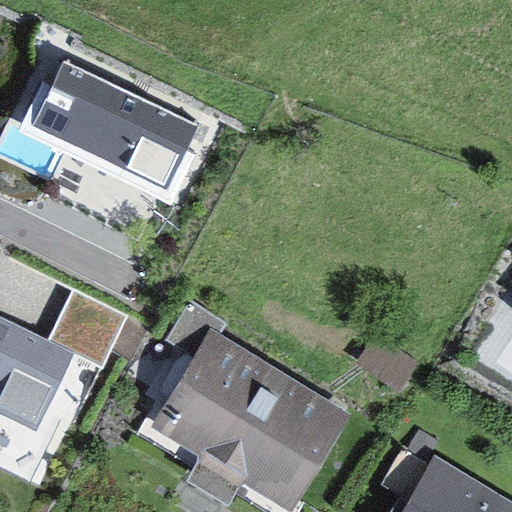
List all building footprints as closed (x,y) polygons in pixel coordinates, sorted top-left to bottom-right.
[(194,127),(65,65),(36,124),(165,187),(194,127)] [(291,509),(349,410),(219,335),(227,320),(188,297),(164,337),(190,353),(147,425),(196,454),(183,477),(226,502),(239,479),(291,509)] [(70,354),(0,320),(0,410),(35,427),(70,354)] [(399,391),(418,360),(373,332),(354,363),(399,391)] [(511,511),(511,497),(432,451),(427,461),(401,446),(379,482),(395,491),(383,511),(511,511)]
